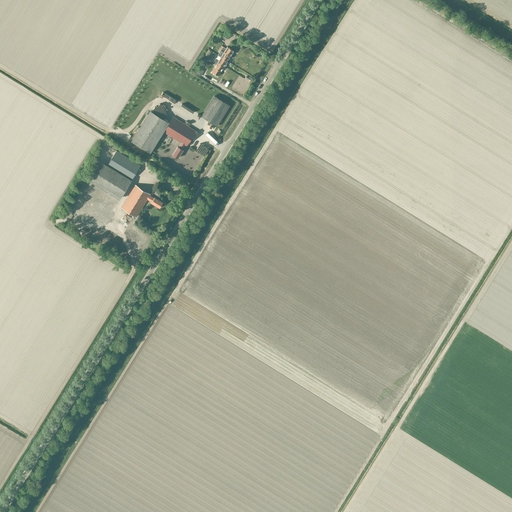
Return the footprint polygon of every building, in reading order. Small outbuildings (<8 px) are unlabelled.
[(227,47),(226,48),(223,47),(221,50),(230,56),(234,51),(227,47)] [(227,61),(230,56),(221,50),(220,50),(217,55),(221,57),(227,61)] [(224,66),(227,61),(221,57),(219,60),(216,59),(214,61),(224,66)] [(218,76),(224,66),(214,61),(213,63),(216,65),(212,72),(218,76)] [(200,76),(203,71),(198,67),(195,72),(200,76)] [(157,105),(167,88),(157,83),(147,100),(157,105)] [(214,96),(202,116),(217,125),(229,106),(214,96)] [(166,114),(172,106),(170,105),(164,112),(166,114)] [(195,131),(182,123),(172,116),(169,122),(151,111),(140,128),(138,127),(136,131),(138,132),(132,141),(149,152),(162,131),(182,143),(179,147),(178,147),(172,155),(177,158),(183,150),(182,149),(185,145),(186,146),(195,131)] [(107,166),(96,159),(85,177),(107,190),(106,192),(110,195),(111,193),(120,198),(140,165),(116,150),(107,166)] [(160,207),(163,202),(154,197),(154,198),(150,195),(150,194),(135,184),(121,207),(136,217),(148,198),(152,201),(151,202),(160,207)] [(101,213),(97,218),(108,225),(112,220),(101,213)] [(126,225),(128,223),(120,217),(117,222),(123,226),(125,224),(126,225)] [(131,255),(134,254),(130,242),(126,243),(131,255)]
